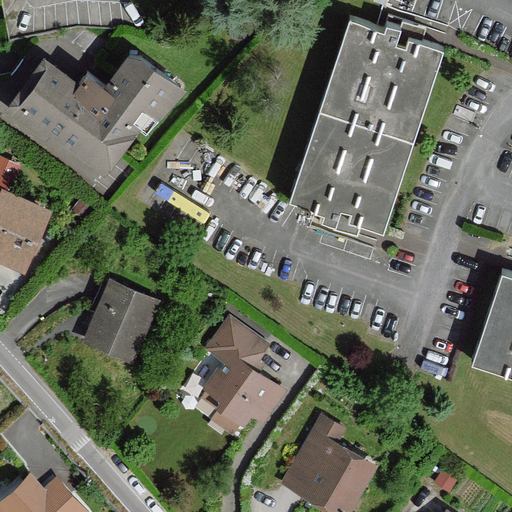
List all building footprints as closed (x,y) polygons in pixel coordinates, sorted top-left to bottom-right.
[(385,27),(352,16),(292,199),(325,210),(321,221),(360,234),(363,223),(386,230),(446,48),(423,40),(427,27),(389,15),(385,27)] [(81,85),(46,61),(17,101),(61,132),(71,118),(75,113),(86,121),(83,126),(117,150),(118,151),(138,122),(147,128),(182,86),(141,57),(131,55),(109,87),(89,73),(81,85)] [(71,118),(61,132),(107,165),(118,151),(117,150),(83,126),(86,121),(75,113),(71,118)] [(120,150),(100,180),(114,190),(134,160),(120,150)] [(0,204),(0,205),(7,190),(17,165),(5,160),(2,167),(0,166),(0,204)] [(7,190),(0,205),(0,249),(22,259),(45,207),(7,190)] [(511,271),(504,268),(474,360),(511,372),(511,271)] [(155,297),(113,280),(109,292),(90,337),(132,354),(155,297)] [(262,349),(228,325),(211,348),(228,360),(201,397),(218,409),(211,419),(233,435),(248,414),(259,422),(279,395),(254,377),(259,369),(251,364),(262,349)] [(297,483),(344,510),(372,462),(333,441),(341,426),(324,416),(289,478),(297,483)] [(31,476),(2,501),(11,511),(87,511),(59,480),(45,491),(31,476)]
